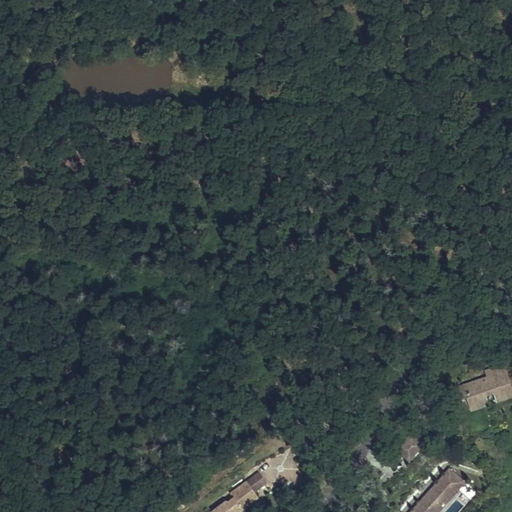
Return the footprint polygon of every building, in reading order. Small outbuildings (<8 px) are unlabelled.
[(479,378),(497,372),(494,363),(476,370),(479,378)] [(497,372),(479,378),(476,379),(475,377),(454,384),(462,407),(480,401),(478,395),(484,393),(486,399),(504,392),(497,372)] [(401,445),(414,456),(416,453),(403,443),(401,445)] [(403,469),(414,456),(401,445),(390,459),(403,469)] [(439,511),(459,488),(443,476),(429,493),(432,496),(421,509),(418,507),(413,511),(439,511)] [(240,511),(229,497),(210,511),(209,511),(240,511)]
